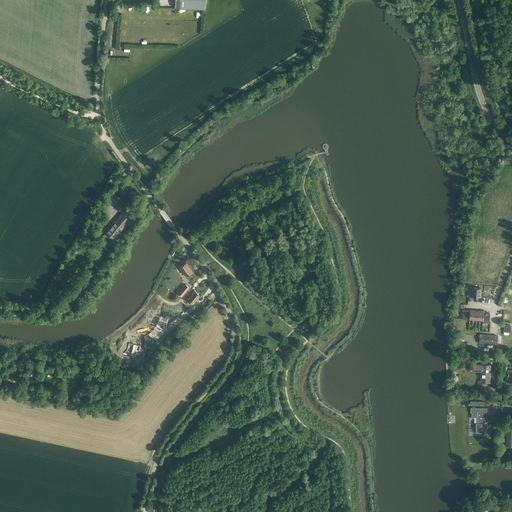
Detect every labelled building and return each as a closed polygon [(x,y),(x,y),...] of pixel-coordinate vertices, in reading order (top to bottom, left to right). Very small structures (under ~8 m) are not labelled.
[(205,9),(205,0),(175,0),(175,7),(205,9)] [(121,187),(117,191),(124,198),(128,193),(121,187)] [(130,219),(122,212),(105,232),(114,239),(130,219)] [(109,241),(104,236),(101,239),(107,244),(109,241)] [(186,263),(179,267),(186,276),(192,272),(186,263)] [(189,287),(185,283),(177,292),(181,296),(189,287)] [(469,291),(468,296),(472,296),(480,297),(481,288),(473,287),(472,287),(471,291),(469,291)] [(201,295),(198,292),(195,289),(186,299),(191,303),(187,307),(191,311),(195,306),(192,304),(201,295)] [(463,309),(462,318),(469,319),(483,320),(482,322),(488,322),(489,313),(484,312),(484,311),(483,311),(480,311),(480,312),(473,312),(473,310),(470,310),(463,309)] [(142,328),(140,331),(147,336),(155,325),(156,325),(157,324),(156,323),(162,315),(155,311),(149,318),(142,328)] [(496,344),(497,335),(479,334),(478,343),(496,344)] [(115,345),(113,348),(126,353),(128,351),(131,350),(133,346),(121,342),(115,345)] [(481,370),(481,371),(481,380),(478,380),(478,386),(484,386),(484,380),(489,380),(489,372),(490,372),(490,365),(482,364),(482,365),(476,365),(476,362),(473,362),(473,370),(481,370)] [(487,428),(487,420),(486,420),(486,408),(471,408),(470,412),(472,412),(472,418),(474,418),(474,417),(477,417),(476,423),(475,432),(480,432),(480,434),(485,435),(485,428),(487,428)]
